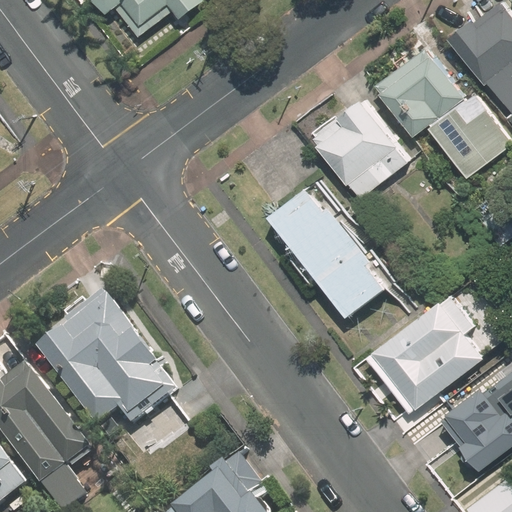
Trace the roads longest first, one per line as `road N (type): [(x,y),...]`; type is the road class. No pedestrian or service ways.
road 1 (residential): [(381,511),(121,172)]
road 2 (tertiary): [(121,172),(354,0)]
road 3 (residential): [(121,172),(0,7)]
road 4 (tertiary): [(0,263),(121,172)]
